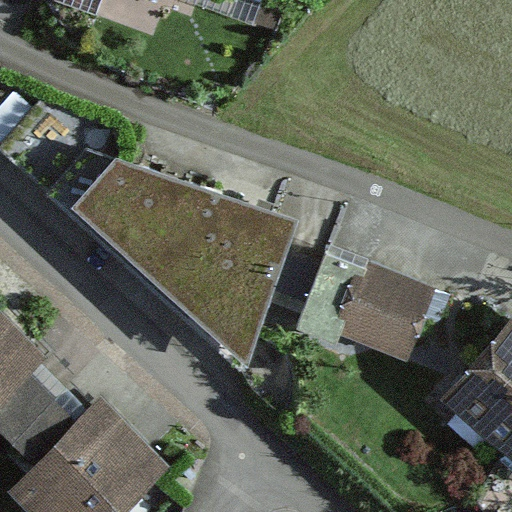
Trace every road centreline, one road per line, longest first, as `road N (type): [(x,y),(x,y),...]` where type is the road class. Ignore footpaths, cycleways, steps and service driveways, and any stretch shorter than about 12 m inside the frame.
road 1 (residential): [(511,248),(137,106),(0,43)]
road 2 (residential): [(0,211),(329,511)]
